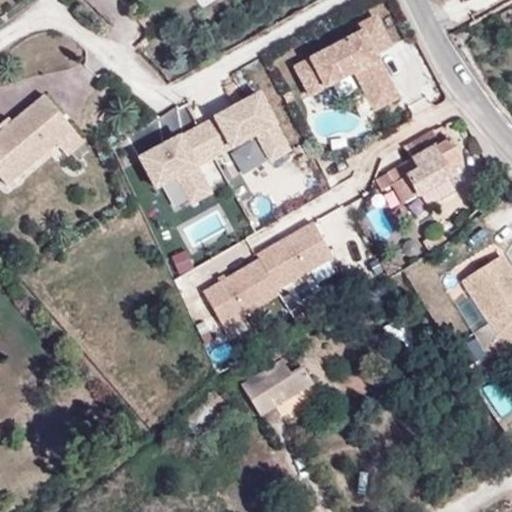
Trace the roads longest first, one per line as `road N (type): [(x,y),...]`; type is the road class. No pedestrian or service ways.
road 1 (unknown): [(188,288),(350,191),(380,147),(473,99)]
road 2 (residential): [(413,0),(511,147)]
